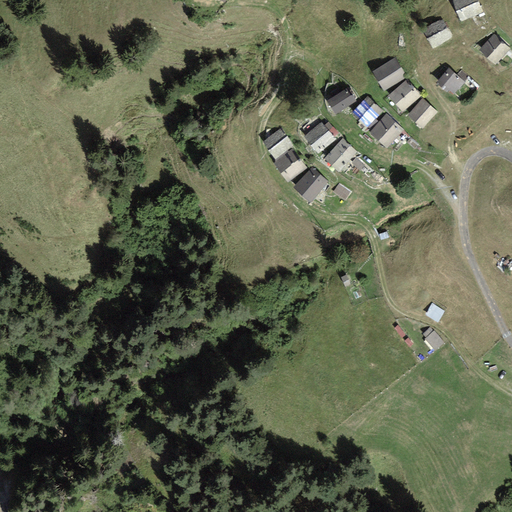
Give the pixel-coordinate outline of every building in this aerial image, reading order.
[(480,11),(475,0),(450,0),(459,20),(480,11)] [(451,38),(441,20),(422,30),(431,48),(451,38)] [(509,50),(491,34),(478,50),(495,65),(509,50)] [(403,76),(394,59),(372,71),(382,88),(403,76)] [(463,82),(447,69),(436,83),(452,96),(463,82)] [(418,95),(407,81),(389,95),(400,109),(418,95)] [(356,101),(348,89),(326,101),(333,114),(356,101)] [(381,111),(365,97),(349,115),(365,129),(381,111)] [(435,113),(421,100),(406,115),(421,129),(435,113)] [(401,130),(385,115),(368,133),(384,148),(401,130)] [(333,140),(320,122),(302,136),(315,153),(333,140)] [(281,131),(262,142),(272,158),(290,148),(281,131)] [(356,154),(341,139),(322,159),(337,173),(356,154)] [(304,169),(291,151),(273,163),(286,181),(304,169)] [(326,182),(312,168),(293,188),(308,202),(326,182)] [(434,303),(428,314),(441,321),(446,310),(434,303)] [(437,350),(446,342),(436,330),(427,338),(437,350)]
